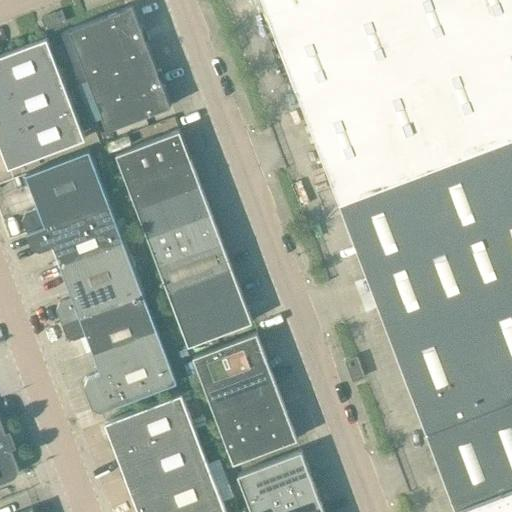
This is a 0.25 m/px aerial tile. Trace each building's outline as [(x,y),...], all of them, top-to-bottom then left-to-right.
[(511,511),(511,0),(263,0),(340,201),(457,511),(511,511)] [(172,105),(152,55),(133,4),(69,28),(108,129),(172,105)] [(65,21),(61,9),(41,17),(45,28),(65,21)] [(86,137),(61,71),(48,37),(0,54),(0,142),(9,167),(86,137)] [(232,265),(211,211),(181,130),(117,154),(168,289),(189,344),(253,320),(232,265)] [(177,381),(126,246),(89,149),(26,173),(38,206),(26,211),(22,219),(27,233),(32,246),(40,250),(53,245),(72,296),(60,301),(56,309),(66,336),(74,339),(87,334),(101,371),(88,375),(84,384),(93,406),(101,410),(177,381)] [(298,438),(277,384),(257,331),(194,356),(234,462),(298,438)] [(363,376),(356,356),(345,360),(353,380),(363,376)] [(227,511),(210,465),(182,392),(106,421),(140,511),(227,511)] [(15,463),(9,446),(13,445),(7,428),(3,429),(0,422),(0,479),(9,476),(14,473),(16,467),(15,463)] [(326,511),(323,503),(302,449),(238,473),(253,511),(326,511)]
